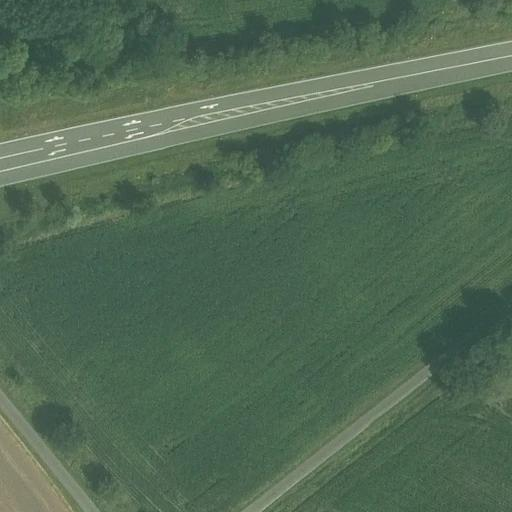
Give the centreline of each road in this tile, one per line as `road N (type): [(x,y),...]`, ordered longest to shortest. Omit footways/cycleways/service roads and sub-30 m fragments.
road 1 (primary): [(0,178),(459,66)]
road 2 (primary): [(459,66),(0,155)]
road 3 (track): [(246,511),(511,310)]
road 4 (unclassified): [(0,399),(92,511)]
